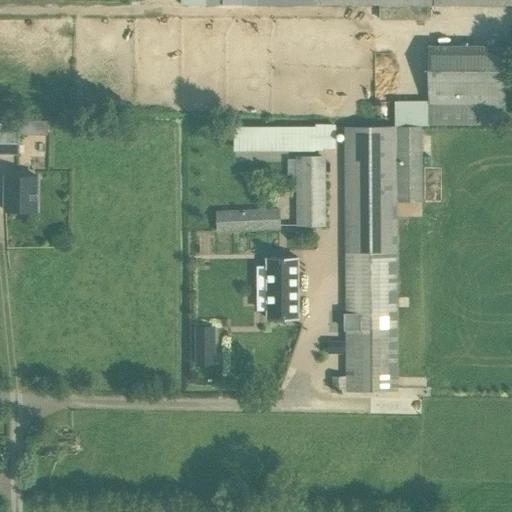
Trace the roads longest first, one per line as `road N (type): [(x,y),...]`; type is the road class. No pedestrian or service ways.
road 1 (residential): [(14,511),(13,394),(414,401)]
road 2 (unknown): [(288,402),(330,273)]
